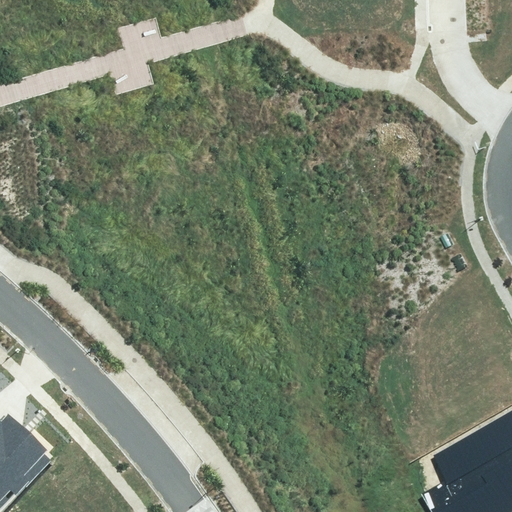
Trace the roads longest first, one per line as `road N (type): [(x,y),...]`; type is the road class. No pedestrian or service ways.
road 1 (residential): [(0,305),(88,379),(199,511)]
road 2 (residential): [(511,127),(474,92),(457,59),(447,0)]
